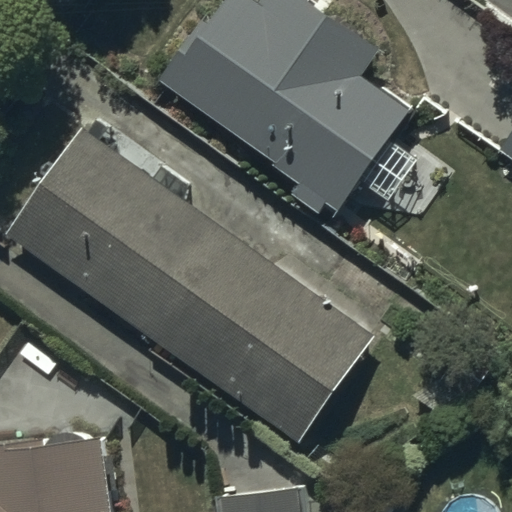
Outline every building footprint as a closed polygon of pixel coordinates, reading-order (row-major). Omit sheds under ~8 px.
[(223,0),(161,83),(317,201),(394,100),(359,73),(372,56),(298,0),(223,0)] [(5,238),(301,439),(378,327),(82,125),(5,238)] [(511,129),(498,149),(511,159),(511,129)] [(0,511),(109,511),(103,418),(0,425),(0,511)] [(308,511),(306,486),(221,495),(222,511),(308,511)]
